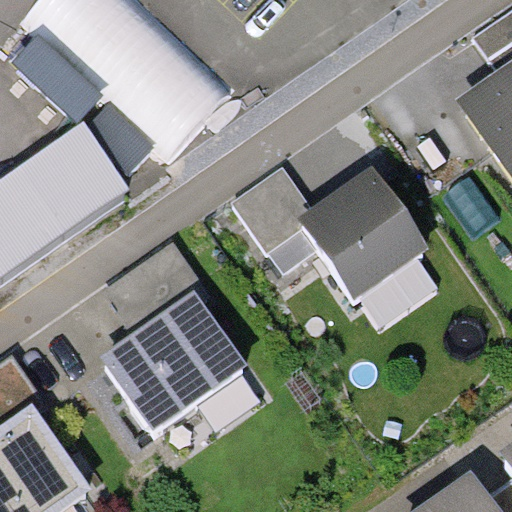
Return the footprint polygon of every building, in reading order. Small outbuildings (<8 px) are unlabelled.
[(511,79),(456,117),(511,200),(511,79)] [(78,132),(0,185),(0,285),(125,199),(78,132)] [(297,175),(236,215),(271,270),(301,250),(346,319),(423,269),(370,189),(325,218),(297,175)] [(135,339),(94,368),(146,442),(239,378),(188,305),(211,289),(182,247),(107,299),(135,339)] [(0,429),(1,431),(0,431),(0,511),(73,511),(91,500),(33,417),(55,402),(26,360),(0,377),(0,429)] [(511,511),(511,445),(476,469),(504,511),(511,511)] [(472,511),(458,490),(423,511),(472,511)]
